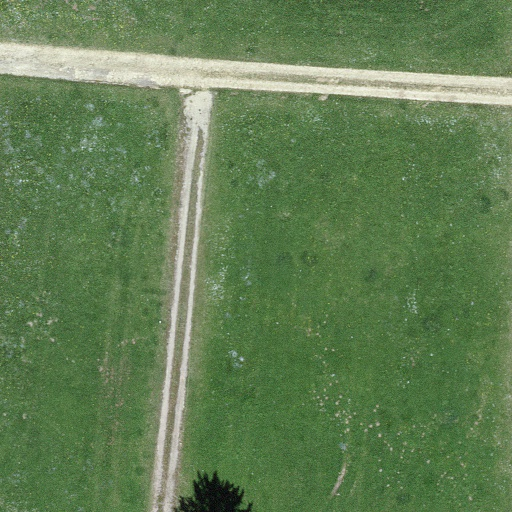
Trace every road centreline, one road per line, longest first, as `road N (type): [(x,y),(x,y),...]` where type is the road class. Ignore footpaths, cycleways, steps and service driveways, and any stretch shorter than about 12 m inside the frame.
road 1 (track): [(0,65),(110,78),(511,90)]
road 2 (track): [(162,511),(197,80)]
